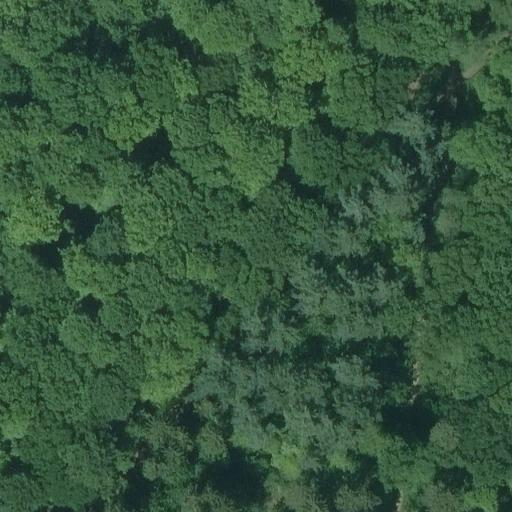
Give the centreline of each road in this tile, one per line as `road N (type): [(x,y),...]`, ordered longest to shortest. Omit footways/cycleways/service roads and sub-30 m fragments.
road 1 (track): [(511,25),(461,57),(231,289),(52,511)]
road 2 (unknown): [(465,0),(398,511)]
road 3 (track): [(416,0),(399,120)]
